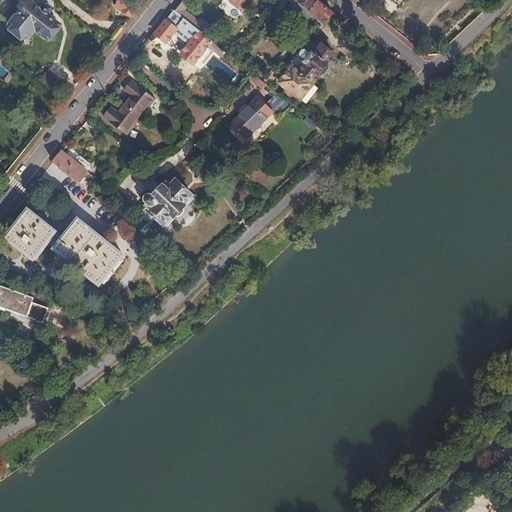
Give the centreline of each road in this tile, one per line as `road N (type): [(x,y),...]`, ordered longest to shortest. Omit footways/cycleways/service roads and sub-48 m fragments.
road 1 (residential): [(431,75),(2,434)]
road 2 (residential): [(0,208),(117,55)]
road 3 (residential): [(337,0),(431,75)]
